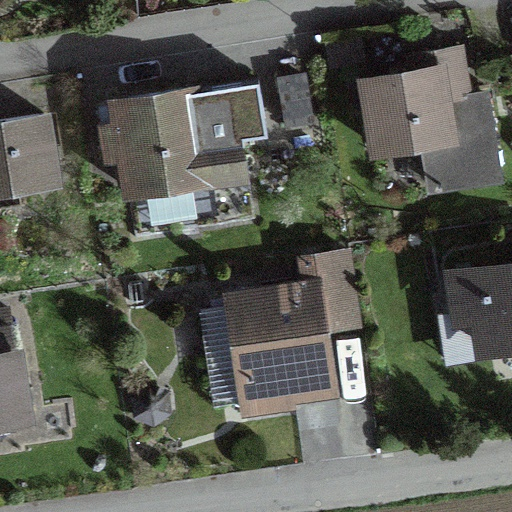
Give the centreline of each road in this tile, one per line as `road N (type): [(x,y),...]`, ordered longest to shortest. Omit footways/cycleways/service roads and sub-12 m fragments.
road 1 (residential): [(369,0),(0,60)]
road 2 (residential): [(187,511),(511,468)]
